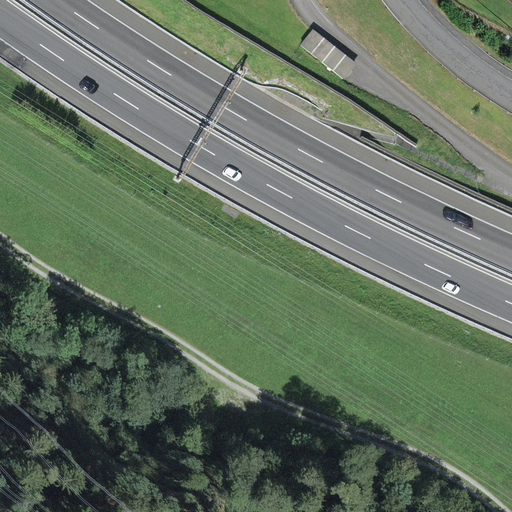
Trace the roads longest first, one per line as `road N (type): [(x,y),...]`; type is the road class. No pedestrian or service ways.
road 1 (motorway): [(0,26),(171,139),(286,203),(511,306)]
road 2 (track): [(482,511),(395,445),(243,407),(0,250)]
road 3 (motorway): [(511,252),(208,93),(65,0)]
road 4 (residential): [(400,0),(455,57),(511,95)]
